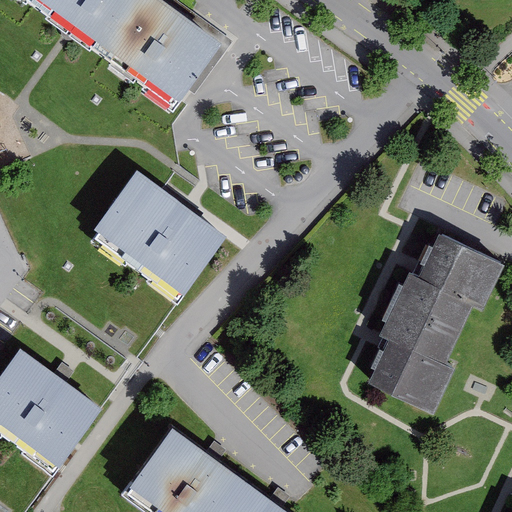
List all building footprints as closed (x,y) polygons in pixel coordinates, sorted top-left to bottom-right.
[(162,0),(40,0),(176,100),(220,42),(162,0)] [(137,171),(93,229),(182,294),(225,237),(137,171)] [(483,310),(503,265),(439,236),(419,278),(409,273),(378,339),(388,343),(368,386),(433,417),(454,372),(444,368),(473,305),(483,310)] [(18,348),(0,371),(0,424),(56,467),(99,408),(61,379),(18,348)] [(171,428),(127,486),(162,511),(281,511),(275,507),(210,458),(171,428)]
